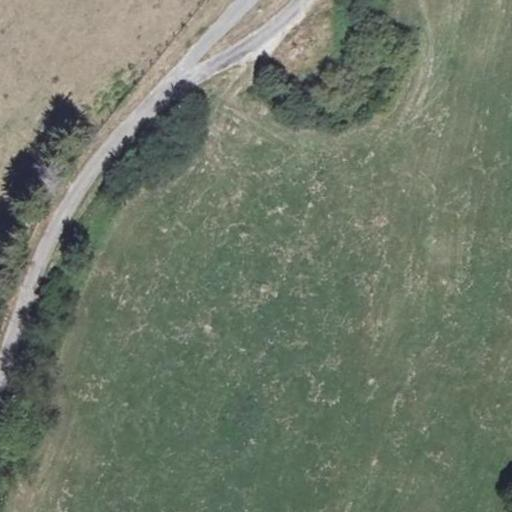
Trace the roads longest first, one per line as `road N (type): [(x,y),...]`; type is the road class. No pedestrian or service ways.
road 1 (unclassified): [(0,362),(83,173),(170,85)]
road 2 (unclassified): [(170,85),(234,53),(296,0)]
